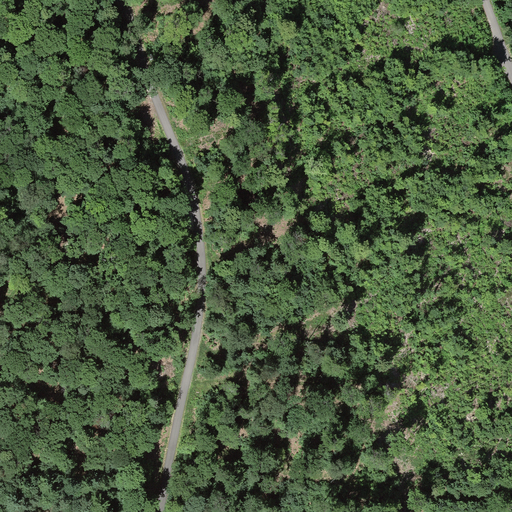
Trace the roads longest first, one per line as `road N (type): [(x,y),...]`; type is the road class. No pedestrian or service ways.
road 1 (unclassified): [(95,0),(144,84),(195,218),(200,305),(165,511)]
road 2 (track): [(195,218),(95,231),(0,317)]
